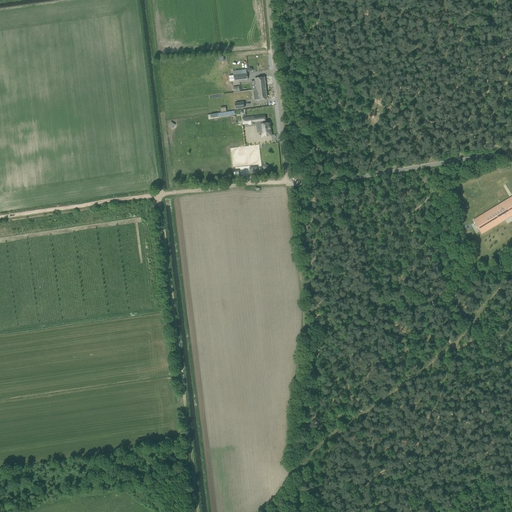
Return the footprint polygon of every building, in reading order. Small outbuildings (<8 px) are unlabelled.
[(229,76),(229,81),(248,79),(247,74),(246,71),(242,71),(243,74),(234,75),(229,76)] [(260,88),(266,88),(264,77),(262,77),(255,78),(256,87),(258,87),(258,88),(260,88)] [(256,89),(253,90),(254,94),(256,93),(257,100),(267,99),(266,88),(260,88),(258,88),(258,87),(256,87),(256,89)] [(254,116),(242,117),(243,125),(249,124),(249,125),(255,124),(255,123),(256,123),(256,122),(260,121),(261,132),(262,137),(272,136),(270,122),(265,123),(265,121),(266,121),(265,115),(254,116)] [(506,177),(496,181),(498,186),(508,182),(506,177)] [(481,215),(474,220),(482,233),(490,229),(489,227),(491,226),(492,228),(495,225),(494,224),(507,216),(508,218),(511,215),(511,202),(509,198),(500,204),(501,206),(488,213),(487,211),(483,214),(484,215),(482,217),(481,215)]
